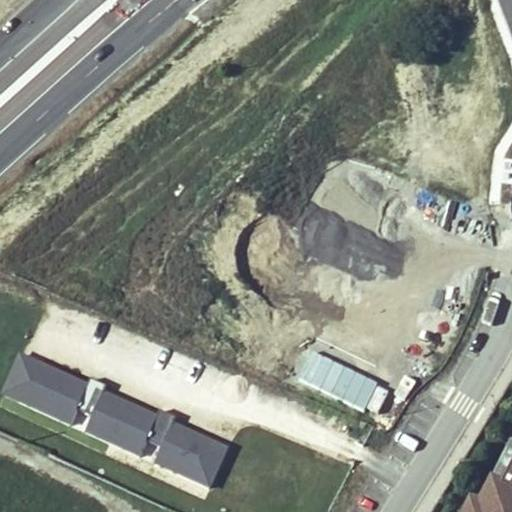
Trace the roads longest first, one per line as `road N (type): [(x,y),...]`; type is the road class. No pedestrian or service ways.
road 1 (primary): [(0,162),(184,0)]
road 2 (residential): [(398,511),(511,319)]
